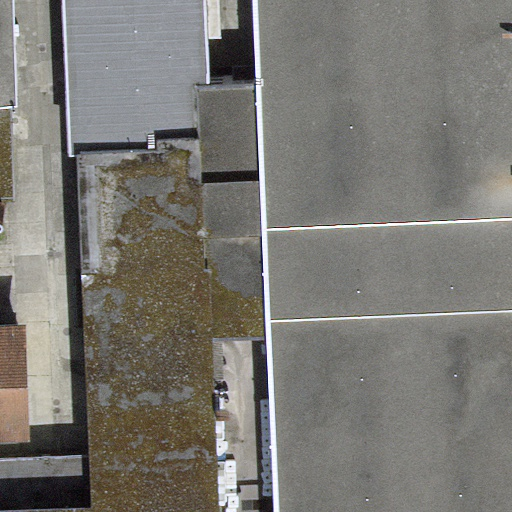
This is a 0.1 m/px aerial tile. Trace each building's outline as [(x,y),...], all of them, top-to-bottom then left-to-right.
[(7,0),(0,0),(0,194),(13,194),(11,135),(10,104),(7,0)] [(74,0),(77,65),(80,139),(80,148),(201,143),(198,78),(194,0),(74,0)] [(236,76),(198,78),(201,143),(205,322),(205,338),(259,335),(267,335),(274,511),(511,511),(511,0),(249,0),(252,50),(253,76),(236,76)] [(203,0),(206,70),(229,69),(226,0),(203,0)] [(86,296),(87,327),(205,322),(201,143),(80,148),(84,247),(86,296)] [(211,511),(205,338),(205,322),(87,327),(88,346),(91,420),(92,436),(93,465),(0,469),(0,511),(211,511)] [(0,436),(21,436),(17,330),(0,330),(0,436)]
